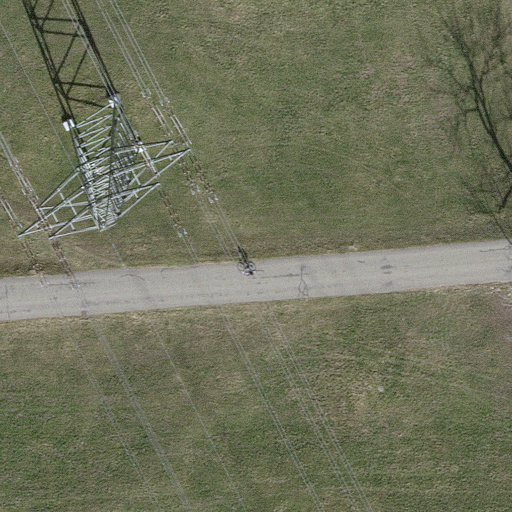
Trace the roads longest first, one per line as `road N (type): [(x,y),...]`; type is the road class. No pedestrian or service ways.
road 1 (unclassified): [(0,302),(511,255)]
road 2 (track): [(134,291),(107,266),(0,208)]
